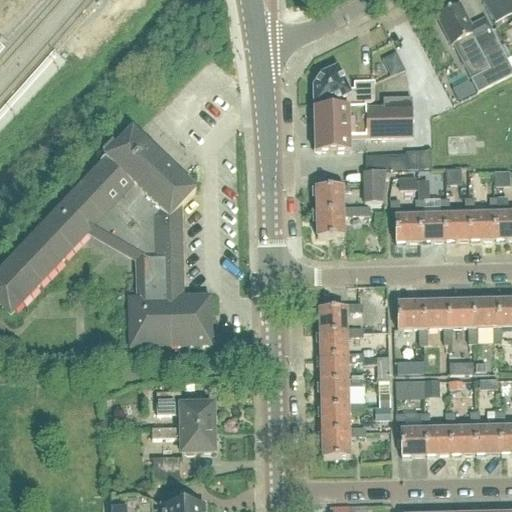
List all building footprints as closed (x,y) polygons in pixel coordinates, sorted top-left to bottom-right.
[(511,7),(508,0),(484,0),(483,1),(493,22),(511,12),(511,7)] [(511,80),(511,75),(491,35),(485,23),(470,30),(459,9),(436,21),(451,50),(472,39),(489,74),(470,84),(477,98),(511,80)] [(393,70),(400,84),(412,78),(405,64),(393,70)] [(314,110),(368,109),(373,105),(373,92),(354,92),(354,99),(351,99),(339,71),(322,79),(324,83),(317,86),(314,91),(314,110)] [(365,113),(350,113),(334,113),(334,114),(315,115),(316,158),(335,158),(335,159),(351,159),(350,144),(413,143),(412,103),(384,104),(384,112),(365,112),(365,113)] [(196,196),(184,184),(132,135),(117,152),(112,148),(103,158),(107,162),(79,192),(36,238),(0,275),(0,310),(11,321),(88,240),(135,267),(136,304),(129,304),(130,354),(213,352),(212,336),(211,302),(184,303),(181,212),(196,196)] [(430,156),(406,157),(406,160),(366,161),(366,176),(367,177),(384,176),(384,175),(431,174),(430,156)] [(382,208),(385,177),(363,177),(364,209),(382,208)] [(344,217),(344,213),(343,197),(359,197),(359,188),(342,188),(342,191),(315,192),(316,218),(344,217)] [(494,219),(495,247),(511,246),(511,218),(498,219),(498,203),(488,204),(489,219),(494,219)] [(494,219),(489,219),(473,220),(473,204),(464,204),(464,220),(469,220),(470,247),(495,247),(494,219)] [(444,221),(439,221),(424,221),(423,205),(414,205),(415,221),(419,221),(420,249),(445,248),(444,221)] [(469,220),(464,220),(448,221),(448,205),(439,205),(439,221),(444,221),(445,248),(470,247),(469,220)] [(419,221),(415,221),(399,222),(398,206),(390,206),(390,223),(394,223),(394,249),(420,249),(419,221)] [(344,217),(316,218),(317,244),(344,243),(343,222),(370,221),(370,212),(344,213),(344,217)] [(497,333),(492,334),(492,349),(501,349),(501,333),(511,332),(511,305),(497,306),(497,333)] [(497,306),(472,307),(472,334),(467,334),(467,350),(477,350),(476,334),(492,334),(497,333),(497,306)] [(447,307),(422,308),(422,336),(418,336),(418,351),(427,351),(427,335),(442,335),(447,335),(447,307)] [(451,335),(467,334),(472,334),(472,307),(447,307),(447,335),(442,335),(442,351),(452,350),(451,335)] [(422,336),(422,308),(396,309),(397,336),(418,336),(422,336)] [(319,313),(319,339),(347,338),(347,335),(346,319),(361,319),(361,310),(345,310),(345,313),(319,313)] [(319,339),(320,364),(347,363),(347,360),(347,344),(362,344),(362,335),(347,335),(347,338),(319,339)] [(320,364),(321,389),(348,388),(348,385),(348,369),(363,368),(362,359),(347,360),(347,363),(320,364)] [(375,363),(376,388),(389,388),(388,362),(375,363)] [(475,369),(476,378),(486,377),(485,368),(475,369)] [(321,389),(321,414),(348,413),(348,409),(348,393),(363,393),(363,385),(348,385),(348,388),(321,389)] [(181,419),(181,433),(215,432),(215,431),(217,428),(217,421),(215,419),(214,408),(182,408),(181,395),(156,396),(157,420),(181,419)] [(321,414),(322,439),(349,438),(349,434),(348,417),(364,417),(363,409),(348,409),(348,413),(321,414)] [(500,433),(501,460),(511,459),(511,432),(504,433),(503,417),(494,418),(495,434),(500,433)] [(475,434),(476,461),(501,460),(500,433),(495,434),(479,434),(478,418),(469,419),(470,434),(475,434)] [(450,435),(451,462),(476,461),(475,434),(470,434),(454,435),(453,419),(445,419),(445,435),(450,435)] [(425,436),(426,462),(451,462),(450,435),(445,435),(429,436),(429,420),(420,420),(421,436),(425,436)] [(400,463),(426,462),(425,436),(421,436),(405,436),(404,421),(395,421),(396,438),(400,438),(400,463)] [(386,422),(371,422),(371,435),(386,435),(386,422)] [(215,457),(215,432),(181,433),(152,434),(152,444),(181,443),(182,458),(215,457)] [(349,438),(322,439),(322,464),(350,464),(349,443),(364,442),(364,433),(349,434),(349,438)] [(182,463),(153,464),(154,488),(183,487),(182,463)] [(113,501),(112,511),(137,511),(138,504),(137,500),(113,501)]
